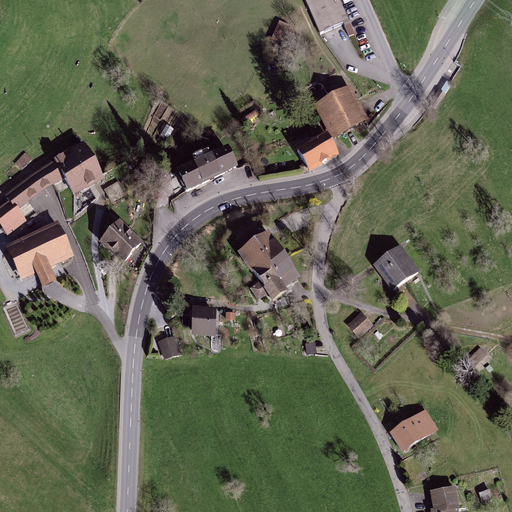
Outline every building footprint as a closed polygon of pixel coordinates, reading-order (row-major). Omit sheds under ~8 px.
[(305,0),(321,35),(349,22),(339,0),(305,0)] [(291,28),(280,23),(271,43),(282,48),(291,28)] [(446,94),(451,85),(447,82),(441,92),(446,94)] [(436,109),(445,96),(440,92),(431,106),(436,109)] [(346,94),(321,107),(337,137),(362,124),(346,94)] [(313,143),(298,152),(309,172),(337,156),(326,136),(317,141),(316,138),(312,140),(313,143)] [(73,150),(93,183),(101,178),(84,148),(77,152),(75,149),(73,150)] [(93,183),(73,150),(68,153),(70,156),(56,164),(31,180),(40,192),(51,185),(63,177),(69,187),(73,195),(93,183)] [(228,152),(179,176),(187,192),(236,168),(228,152)] [(15,165),(23,173),(33,163),(25,155),(15,165)] [(139,182),(142,187),(154,181),(149,171),(141,175),(144,180),(139,182)] [(63,177),(51,185),(58,194),(69,187),(63,177)] [(40,192),(31,180),(7,199),(10,203),(0,211),(0,224),(8,235),(25,222),(16,210),(40,192)] [(113,202),(123,196),(116,184),(106,190),(113,202)] [(252,223),(235,235),(242,244),(259,233),(252,223)] [(141,244),(119,224),(102,244),(124,263),(141,244)] [(59,228),(9,251),(22,279),(36,272),(43,287),(54,282),(47,267),(72,255),(59,228)] [(268,274),(286,262),(268,236),(241,255),(259,280),(268,274)] [(400,249),(375,267),(394,292),(418,274),(400,249)] [(276,282),(284,294),(285,295),(292,291),(286,282),(296,276),(286,262),(268,274),(275,283),(276,282)] [(275,283),(268,274),(259,280),(261,284),(252,291),(259,300),(268,294),(273,301),(284,294),(276,282),(275,283)] [(196,313),(196,334),(213,335),(214,314),(196,313)] [(360,316),(349,326),(359,337),(371,327),(360,316)] [(179,354),(174,340),(160,345),(165,359),(179,354)] [(486,356),(480,350),(464,366),(469,372),(486,356)] [(406,427),(416,444),(436,431),(425,415),(416,421),(414,418),(404,425),(406,427)] [(416,444),(406,427),(394,435),(404,451),(416,444)] [(454,490),(432,494),(436,511),(434,511),(453,511),(458,510),(454,490)]
